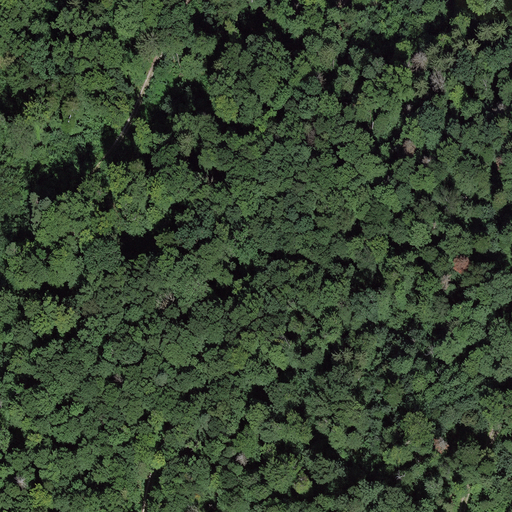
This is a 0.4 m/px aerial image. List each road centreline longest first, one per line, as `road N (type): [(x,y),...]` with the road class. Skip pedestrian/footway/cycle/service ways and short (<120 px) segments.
road 1 (track): [(342,0),(270,129),(262,200),(272,241),(264,266),(216,326),(153,464),(142,511)]
road 2 (track): [(237,293),(308,275),(325,260),(344,190),(378,154),(422,126),(511,90)]
road 3 (track): [(0,363),(16,302),(44,246),(121,136),(163,45)]
road 4 (track): [(344,190),(390,323),(371,430),(377,511)]
road 5 (track): [(511,394),(458,511)]
road 6 (track): [(109,150),(0,208)]
